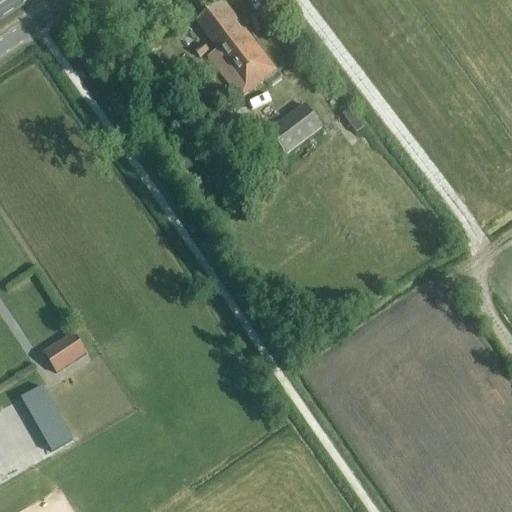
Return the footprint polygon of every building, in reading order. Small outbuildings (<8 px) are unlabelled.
[(239,101),(277,72),(244,30),(241,33),(234,24),(238,21),(223,1),(195,22),(217,51),(206,58),(239,101)] [(193,51),(199,59),(208,52),(202,44),(193,51)] [(180,61),(186,68),(192,63),(186,56),(180,61)] [(266,135),(284,159),(321,131),(303,107),(266,135)] [(235,116),(219,128),(232,145),(248,133),(235,116)] [(0,267),(10,271),(14,260),(1,255),(0,258),(0,267)] [(57,376),(87,356),(73,335),(43,355),(57,376)]
